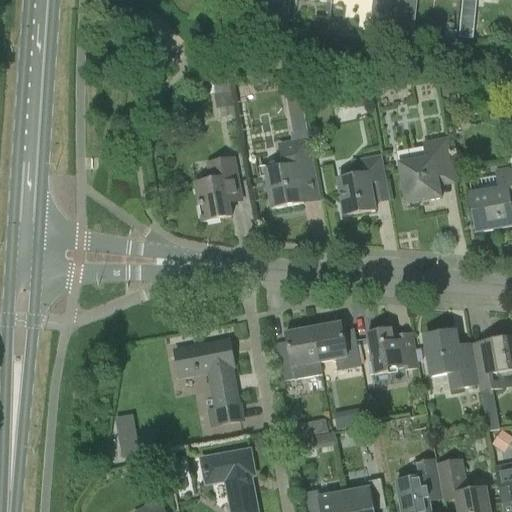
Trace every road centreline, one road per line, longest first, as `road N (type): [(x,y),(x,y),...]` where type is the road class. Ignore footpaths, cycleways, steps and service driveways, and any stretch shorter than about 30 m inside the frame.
road 1 (residential): [(511,289),(246,268)]
road 2 (secondary): [(12,511),(29,247)]
road 3 (secondary): [(29,247),(47,0)]
road 4 (residential): [(293,511),(246,268)]
road 5 (residential): [(246,268),(29,247)]
